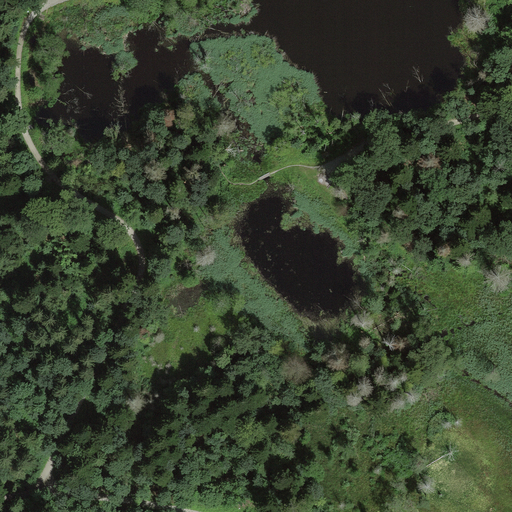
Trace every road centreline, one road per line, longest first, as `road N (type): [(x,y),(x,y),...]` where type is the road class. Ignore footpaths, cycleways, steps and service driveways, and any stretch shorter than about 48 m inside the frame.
road 1 (track): [(70,0),(19,43),(26,122),(38,159),(129,247),(139,299),(38,485)]
road 2 (track): [(511,112),(407,124),(310,169)]
road 3 (track): [(0,494),(38,485),(182,511)]
